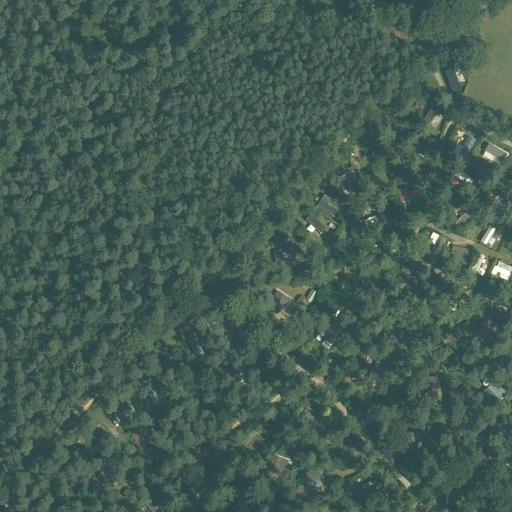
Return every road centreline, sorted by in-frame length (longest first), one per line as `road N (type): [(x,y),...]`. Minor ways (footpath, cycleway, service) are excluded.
road 1 (track): [(27,466),(436,45)]
road 2 (track): [(428,511),(362,428),(480,298),(511,320)]
road 3 (track): [(0,200),(61,188),(142,139),(183,0)]
road 4 (track): [(362,428),(306,369),(231,429),(192,511)]
road 5 (track): [(480,298),(420,263),(408,247),(428,208),(453,114)]
road 6 (track): [(304,0),(338,14),(411,23),(436,45)]
road 7 (track): [(190,503),(82,410)]
road 8 (track): [(511,146),(453,114),(436,45)]
road 9 (track): [(306,369),(204,284)]
road 10 (track): [(409,491),(473,426),(511,434)]
